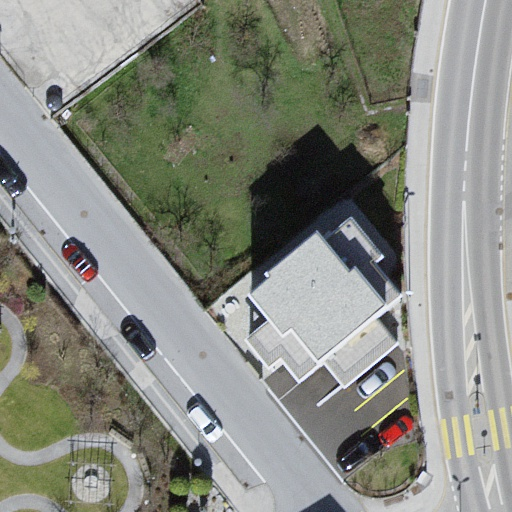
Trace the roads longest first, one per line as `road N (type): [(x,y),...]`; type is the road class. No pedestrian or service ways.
road 1 (secondary): [(497,511),(461,268),(467,107),(484,0)]
road 2 (residential): [(0,120),(324,511)]
